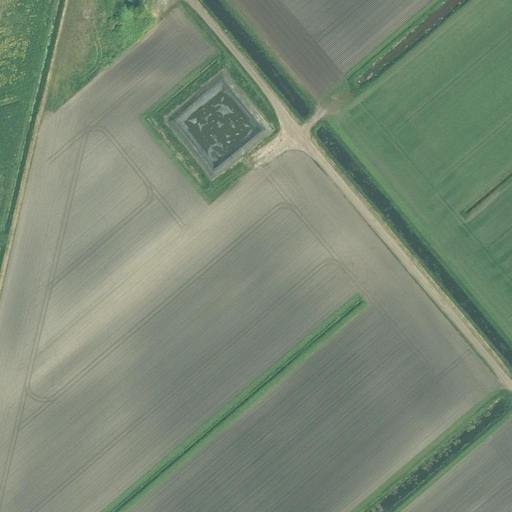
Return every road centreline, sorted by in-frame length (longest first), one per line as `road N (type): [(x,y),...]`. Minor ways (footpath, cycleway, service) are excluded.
road 1 (track): [(511,385),(299,133)]
road 2 (track): [(69,0),(0,295)]
road 3 (track): [(190,0),(299,133)]
